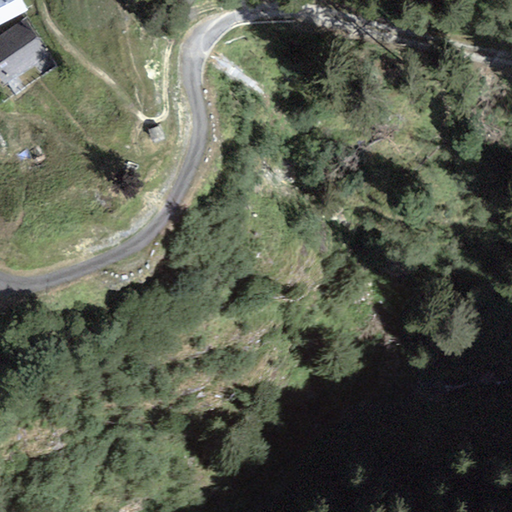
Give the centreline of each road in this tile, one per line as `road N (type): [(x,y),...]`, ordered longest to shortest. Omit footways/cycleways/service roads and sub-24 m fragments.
road 1 (residential): [(0,284),(37,285),(145,238),(188,178),(200,119),(190,67),(218,25),(288,8),(511,58)]
road 2 (track): [(39,0),(67,43),(145,121),(163,116),(165,58),(178,33),(218,6),(244,14)]
